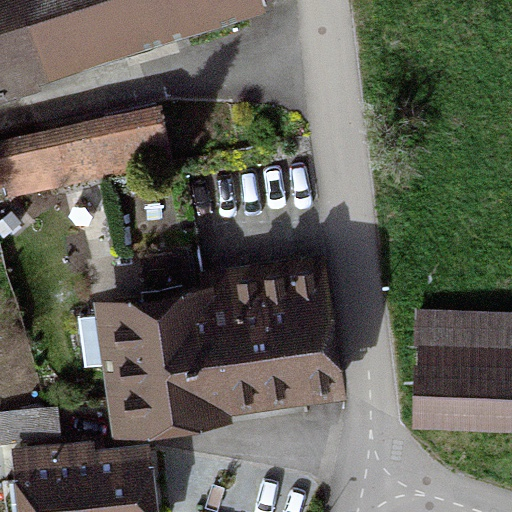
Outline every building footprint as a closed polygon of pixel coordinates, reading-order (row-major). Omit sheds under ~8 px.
[(0,0),(0,112),(40,100),(32,73),(172,28),(178,46),(251,23),(243,0),(0,0)] [(0,195),(171,160),(161,116),(90,130),(89,127),(0,147),(0,195)] [(116,360),(124,417),(223,402),(222,394),(341,377),(322,260),(229,276),(230,289),(79,314),(86,364),(116,360)] [(511,311),(418,309),(415,416),(511,418),(511,311)] [(0,411),(0,442),(60,435),(55,405),(0,411)] [(27,511),(148,511),(141,449),(60,458),(59,445),(21,449),(24,477),(3,480),(7,511),(27,509),(27,511)]
